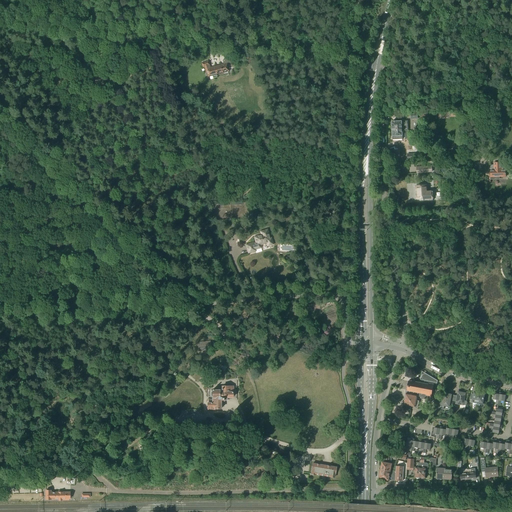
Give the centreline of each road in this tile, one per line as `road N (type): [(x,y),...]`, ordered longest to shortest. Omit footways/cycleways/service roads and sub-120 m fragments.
road 1 (unclassified): [(343,340),(337,297),(192,302),(0,117)]
road 2 (unclassified): [(400,347),(404,310),(386,225),(380,108),(406,0)]
road 3 (unknown): [(0,233),(51,247),(71,235),(64,179),(165,76),(152,35)]
road 4 (primary): [(373,74),(358,181),(361,340)]
road 5 (primary): [(372,340),(373,74)]
road 6 (primary): [(366,511),(372,340)]
road 7 (track): [(375,61),(216,42)]
road 8 (track): [(152,35),(0,18)]
road 9 (unclassified): [(343,353),(349,482),(334,488)]
road 10 (residential): [(373,488),(511,498)]
